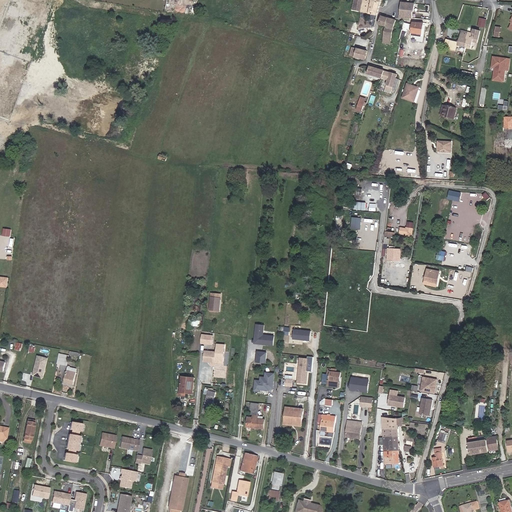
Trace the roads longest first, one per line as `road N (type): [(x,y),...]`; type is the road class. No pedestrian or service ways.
road 1 (residential): [(53,398),(373,481),(428,487)]
road 2 (residential): [(97,511),(96,480),(51,470),(42,458),(53,398)]
